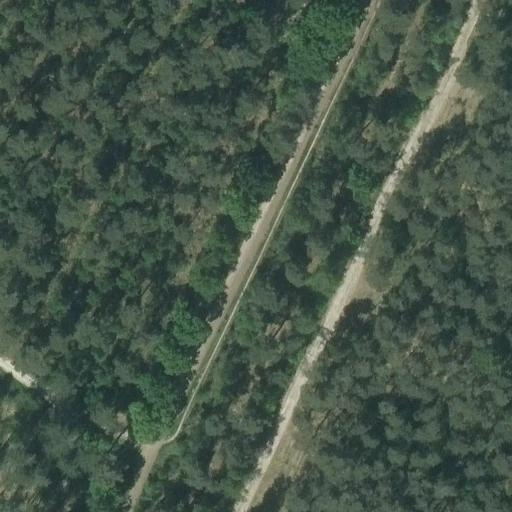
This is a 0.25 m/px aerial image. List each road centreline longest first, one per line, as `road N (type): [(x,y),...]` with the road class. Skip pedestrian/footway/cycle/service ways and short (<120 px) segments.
road 1 (track): [(478,0),(239,511)]
road 2 (track): [(152,454),(342,55)]
road 3 (track): [(0,361),(152,454)]
